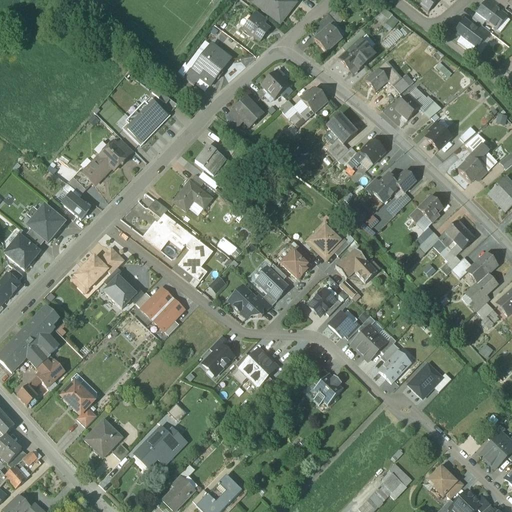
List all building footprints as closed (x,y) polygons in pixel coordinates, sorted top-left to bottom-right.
[(286,0),(265,0),(259,9),(279,24),(294,5),(286,0)] [(414,0),(416,1),(416,0),(420,0),(423,2),(420,6),(428,13),(437,2),(435,1),(435,0),(414,0)] [(491,0),(489,0),(486,4),(501,15),(504,10),(491,0)] [(504,0),(503,0),(491,0),(504,10),(505,11),(508,6),(507,5),(503,1),(504,0)] [(511,0),(503,0),(504,0),(503,1),(507,5),(508,6),(509,6),(511,8),(511,0)] [(81,11),(67,1),(63,6),(77,16),(81,11)] [(477,16),(477,17),(485,23),(496,31),(505,19),(501,15),(486,4),(477,16)] [(391,32),(399,21),(387,12),(379,23),(391,32)] [(266,21),(256,13),(252,19),(262,27),(266,21)] [(485,23),(477,17),(477,16),(476,15),(472,21),(481,28),(485,23)] [(262,27),(252,19),(243,30),(246,33),(247,36),(250,38),(252,38),(259,43),(268,31),(262,27)] [(329,21),(320,29),(324,34),(329,29),(330,30),(334,26),(329,21)] [(477,32),(464,22),(455,35),(461,40),(473,49),(475,51),(484,38),(477,32)] [(488,33),(480,27),(477,32),(484,38),(488,33)] [(330,30),(329,29),(324,34),(314,43),(325,56),(341,42),(330,30)] [(361,31),(341,49),(346,55),(351,51),(360,43),(361,44),(367,39),(361,31)] [(401,36),(396,31),(383,44),(388,49),(401,36)] [(473,49),(461,40),(458,44),(470,54),(473,49)] [(360,43),(351,51),(364,66),(373,59),(361,44),(360,43)] [(206,63),(201,59),(191,73),(200,80),(199,80),(209,88),(229,61),(215,51),(206,63)] [(364,66),(351,51),(346,55),(338,62),(350,74),(355,69),(358,72),(364,66)] [(386,64),(377,72),(386,83),(391,89),(401,81),(386,64)] [(448,73),(442,68),(438,72),(444,77),(448,73)] [(191,73),(189,72),(184,79),(194,87),(199,80),(200,80),(191,73)] [(386,83),(377,72),(364,83),(374,94),(386,83)] [(290,89),(278,74),(263,87),(269,93),(273,99),(275,101),(281,96),(288,91),(290,89)] [(401,81),(391,89),(399,97),(413,84),(406,76),(401,81)] [(166,105),(170,101),(155,90),(151,94),(166,105)] [(288,91),(281,96),(285,101),(292,96),(288,91)] [(326,104),(314,91),(301,102),(312,116),(326,104)] [(269,93),(265,97),(270,102),(273,99),(269,93)] [(414,99),(410,95),(406,99),(410,103),(414,99)] [(406,99),(394,111),(406,122),(417,110),(410,103),(406,99)] [(146,105),(144,103),(125,123),(127,125),(122,131),(138,147),(149,136),(151,137),(159,129),(157,128),(168,116),(151,100),(146,105)] [(261,116),(246,101),(232,114),(226,119),(236,129),(241,124),(247,130),(261,116)] [(355,137),(338,118),(325,129),(330,134),(337,142),(342,148),(355,137)] [(506,120),(499,118),(497,125),(504,127),(506,120)] [(449,140),(434,125),(427,132),(429,135),(424,139),(437,152),(449,140)] [(470,128),(460,139),(466,145),(476,134),(470,128)] [(227,145),(211,132),(207,138),(217,146),(218,145),(224,149),(227,145)] [(337,142),(330,134),(324,139),(331,148),(337,142)] [(477,136),(465,147),(474,156),(481,149),(485,144),(477,136)] [(384,154),(372,142),(360,154),(372,166),(384,154)] [(133,153),(123,143),(117,148),(128,158),(133,153)] [(491,150),(485,144),(481,149),(486,154),(491,150)] [(117,148),(114,145),(110,145),(107,149),(106,149),(107,153),(100,159),(111,170),(114,173),(128,159),(128,158),(117,148)] [(101,147),(94,153),(99,158),(100,159),(107,153),(106,149),(107,149),(104,147),(101,147)] [(226,162),(208,148),(195,164),(213,179),(226,162)] [(474,156),(470,159),(476,165),(482,159),(486,154),(481,149),(474,156)] [(511,154),(500,164),(505,171),(511,165),(511,154)] [(82,176),(92,185),(94,187),(111,170),(100,159),(99,158),(82,176)] [(470,159),(457,172),(470,185),(479,176),(482,179),(486,175),(476,165),(470,159)] [(482,159),(476,165),(486,175),(492,168),(482,159)] [(218,173),(222,176),(230,167),(226,163),(218,173)] [(82,176),(79,173),(66,186),(81,197),(92,185),(82,176)] [(393,184),(393,185),(398,191),(403,196),(415,184),(405,173),(393,184)] [(204,184),(195,177),(191,181),(200,188),(204,184)] [(393,184),(387,178),(377,187),(379,189),(372,196),(383,206),(398,191),(393,185),(393,184)] [(511,208),(511,187),(504,180),(495,189),(494,189),(493,190),(493,191),(487,197),(505,215),(511,208)] [(373,182),(364,191),(370,198),(372,196),(379,189),(377,187),(373,182)] [(211,201),(189,184),(173,204),(185,214),(193,204),(203,212),(211,201)] [(81,197),(66,186),(63,190),(70,196),(77,202),(81,197)] [(77,202),(70,196),(62,206),(80,221),(89,211),(77,202)] [(405,198),(393,209),(398,214),(409,203),(405,198)] [(441,211),(429,199),(416,211),(417,212),(422,217),(431,226),(438,218),(436,216),(441,211)] [(168,212),(155,202),(148,211),(160,221),(163,216),(164,217),(168,212)] [(65,217),(52,205),(47,211),(61,222),(65,217)] [(47,211),(44,208),(27,228),(30,231),(44,242),(47,245),(53,238),(54,239),(59,233),(58,232),(64,225),(61,222),(47,211)] [(33,220),(39,212),(33,208),(28,216),(33,220)] [(417,212),(408,221),(413,226),(422,217),(417,212)] [(164,217),(163,216),(160,221),(154,229),(152,227),(143,239),(160,253),(169,243),(181,253),(185,248),(192,239),(164,217)] [(456,224),(437,241),(446,250),(464,233),(456,224)] [(342,243),(324,227),(312,240),(316,244),(312,249),(322,258),(325,255),(328,258),(332,254),(342,244),(342,243)] [(44,242),(30,231),(26,236),(37,245),(40,248),(44,242)] [(26,236),(21,232),(17,237),(19,239),(19,238),(33,250),(37,245),(26,236)] [(464,233),(446,250),(454,259),(473,242),(464,233)] [(33,250),(19,238),(19,239),(5,256),(24,272),(38,254),(33,250)] [(223,238),(218,246),(231,256),(237,248),(223,238)] [(192,239),(185,248),(190,252),(197,243),(192,239)] [(342,244),(332,254),(337,259),(349,247),(344,242),(342,243),(342,244)] [(190,252),(178,267),(177,268),(193,280),(200,270),(212,255),(197,243),(190,252)] [(310,261),(297,248),(293,253),(306,265),(310,261)] [(111,251),(98,264),(107,272),(106,272),(111,277),(116,271),(123,264),(111,251)] [(306,265),(293,253),(293,252),(280,265),(297,281),(301,277),(301,278),(306,273),(305,272),(309,268),(306,265)] [(376,275),(355,252),(335,270),(346,282),(354,274),(365,286),(376,275)] [(486,256),(474,267),(485,279),(486,278),(497,268),(486,256)] [(98,264),(94,259),(75,278),(82,286),(88,291),(106,272),(107,272),(98,264)] [(462,262),(451,273),(459,282),(461,280),(468,274),(467,273),(472,269),(464,261),(462,262)] [(193,280),(177,268),(178,267),(176,265),(171,272),(188,285),(193,280)] [(286,279),(273,267),(268,272),(281,284),(286,279)] [(485,279),(474,267),(472,269),(467,273),(478,285),(485,279)] [(22,278),(12,270),(7,276),(14,282),(15,280),(18,283),(22,278)] [(200,270),(193,280),(199,285),(207,275),(200,270)] [(268,272),(267,270),(261,277),(262,278),(256,285),(267,296),(275,303),(281,297),(280,295),(286,289),(281,284),(268,272)] [(111,277),(104,284),(109,289),(118,279),(118,280),(122,276),(116,271),(111,277)] [(478,285),(468,274),(461,280),(472,291),(478,285)] [(14,282),(7,276),(0,284),(0,307),(10,295),(11,296),(19,286),(14,282)] [(82,286),(75,278),(71,282),(78,289),(82,286)] [(496,288),(486,278),(485,279),(478,285),(472,291),(466,296),(473,304),(476,306),(484,299),(496,288)] [(109,289),(104,294),(122,311),(131,301),(135,296),(118,280),(118,279),(109,289)] [(224,286),(217,280),(208,288),(215,295),(224,286)] [(357,296),(345,284),(343,284),(339,289),(352,301),(357,296)] [(243,289),(237,295),(237,298),(230,305),(234,309),(233,309),(239,315),(240,314),(247,321),(251,318),(252,319),(262,319),(261,313),(264,311),(265,310),(255,301),(252,301),(252,298),(243,289)] [(172,302),(161,291),(151,301),(141,311),(152,322),(172,302)] [(511,291),(502,301),(511,311),(511,291)] [(138,292),(135,296),(131,301),(135,306),(143,297),(138,292)] [(332,301),(323,292),(308,308),(319,319),(324,314),(335,303),(332,301)] [(135,306),(141,311),(151,301),(145,295),(143,297),(135,306)] [(275,303),(267,296),(263,300),(272,308),(276,304),(275,303)] [(263,300),(259,297),(255,301),(265,310),(264,311),(267,313),(272,308),(263,300)] [(335,303),(324,314),(328,319),(341,306),(334,299),(332,301),(335,303)] [(484,299),(476,306),(473,304),(469,307),(476,315),(486,306),(488,304),(484,299)] [(511,314),(511,311),(502,301),(495,307),(507,320),(511,314)] [(172,302),(152,322),(163,334),(174,323),(184,313),(172,302)] [(492,313),(486,306),(476,315),(481,320),(482,319),(484,320),(485,319),(492,313)] [(45,309),(23,332),(25,333),(20,339),(18,337),(0,355),(0,363),(11,374),(26,359),(36,370),(37,369),(45,362),(49,357),(48,356),(57,348),(47,337),(54,330),(51,328),(58,321),(45,309)] [(492,313),(485,319),(490,324),(495,319),(497,318),(492,313)] [(353,327),(340,315),(328,328),(341,340),(343,338),(353,327)] [(375,324),(370,319),(360,329),(357,332),(361,336),(369,328),(370,329),(375,324)] [(484,320),(480,324),(487,331),(492,327),(490,324),(485,319),(484,320)] [(179,327),(174,323),(163,334),(168,338),(179,327)] [(353,327),(343,338),(347,342),(357,332),(360,329),(355,325),(353,327)] [(361,336),(351,347),(355,351),(354,351),(359,356),(378,337),(370,329),(369,328),(361,336)] [(378,337),(359,356),(364,361),(365,360),(368,364),(379,353),(386,345),(386,344),(378,337)] [(229,345),(221,338),(209,350),(213,355),(221,347),(225,350),(229,345)] [(390,339),(386,344),(386,345),(379,353),(383,357),(395,344),(390,339)] [(493,352),(485,346),(479,355),(486,361),(493,352)] [(225,350),(221,347),(213,355),(202,366),(215,378),(223,370),(224,371),(229,366),(228,365),(234,359),(225,350)] [(382,359),(387,364),(396,354),(398,352),(393,347),(382,359)] [(250,360),(239,371),(248,380),(267,360),(258,352),(250,360)] [(378,374),(391,385),(409,366),(396,354),(387,364),(378,374)] [(245,356),(235,367),(239,371),(250,360),(245,356)] [(63,373),(50,357),(49,357),(45,362),(37,369),(36,370),(41,375),(27,388),(37,399),(46,389),(55,381),(63,373)] [(267,360),(248,380),(258,389),(268,378),(277,369),(267,360)] [(429,366),(408,389),(421,401),(433,388),(442,378),(429,366)] [(323,371),(312,384),(317,388),(328,376),(323,371)] [(83,382),(76,375),(71,381),(74,384),(78,388),(83,382)] [(317,388),(313,392),(318,396),(312,402),(319,408),(323,403),(327,408),(342,392),(338,388),(341,386),(334,379),(333,380),(328,376),(317,388)] [(442,378),(433,388),(438,393),(449,381),(443,377),(442,378)] [(268,378),(258,389),(262,393),(272,383),(268,378)] [(78,388),(74,384),(61,398),(79,416),(80,417),(87,409),(93,403),(78,388)] [(27,388),(17,397),(27,408),(29,406),(31,409),(31,408),(37,403),(35,401),(37,399),(27,388)] [(184,414),(176,406),(168,414),(176,422),(184,414)] [(87,409),(80,417),(79,416),(76,420),(85,430),(96,418),(87,409)] [(0,413),(0,431),(5,437),(13,428),(0,413)] [(122,439),(103,421),(84,441),(91,449),(94,446),(105,457),(122,439)] [(504,432),(499,427),(487,440),(491,445),(500,435),(501,436),(504,432)] [(172,431),(165,438),(158,431),(136,454),(148,466),(159,455),(168,463),(185,445),(172,431)] [(491,445),(479,457),(487,464),(508,443),(501,436),(500,435),(491,445)] [(21,451),(5,437),(0,441),(0,459),(8,466),(12,461),(21,451)] [(511,446),(508,443),(487,464),(495,472),(507,459),(511,453),(511,446)] [(128,453),(121,445),(112,454),(120,462),(128,453)] [(21,451),(12,461),(17,465),(27,456),(21,451)] [(17,465),(14,467),(18,471),(28,462),(34,468),(38,465),(29,455),(17,465)] [(18,471),(14,467),(4,477),(15,489),(25,479),(18,471)] [(22,468),(18,471),(25,479),(29,476),(22,468)] [(445,475),(440,470),(424,487),(430,492),(433,489),(442,498),(444,496),(456,483),(457,483),(447,473),(445,475)] [(295,473),(292,477),(297,482),(300,478),(295,473)] [(392,475),(357,511),(358,511),(373,511),(401,484),(392,475)] [(180,477),(171,486),(175,491),(184,481),(180,477)] [(196,507),(196,508),(200,511),(222,511),(242,492),(226,477),(207,496),(196,507)] [(184,481),(175,491),(164,501),(175,511),(187,499),(189,497),(192,494),(183,484),(185,482),(184,481)] [(456,483),(444,496),(450,501),(462,489),(456,483)] [(32,502),(22,492),(18,497),(28,506),(32,502)] [(203,492),(192,503),(196,507),(207,496),(203,492)] [(476,502),(467,493),(454,506),(449,511),(450,511),(449,511),(474,511),(476,511),(476,510),(484,502),(480,497),(476,502)] [(22,511),(28,506),(18,497),(9,505),(1,511),(22,511)] [(450,501),(439,511),(449,511),(450,511),(449,511),(454,506),(450,501)] [(490,507),(484,502),(476,510),(476,511),(477,511),(484,511),(490,508),(490,507)]
